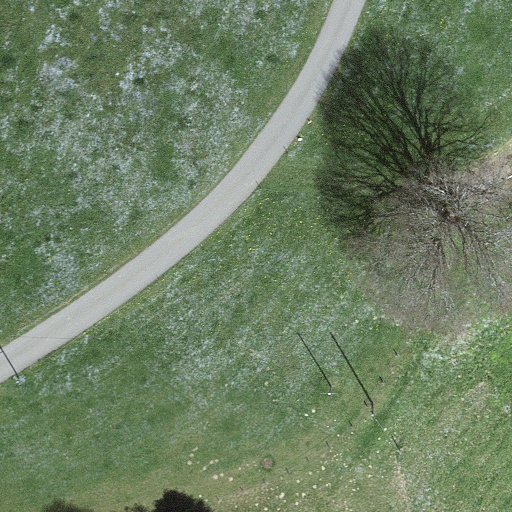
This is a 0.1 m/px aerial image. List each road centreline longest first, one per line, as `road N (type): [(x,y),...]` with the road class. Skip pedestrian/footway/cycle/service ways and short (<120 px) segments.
road 1 (unclassified): [(350,0),(291,118),(253,168),(133,278),(0,365)]
road 2 (track): [(253,168),(424,190),(511,163)]
